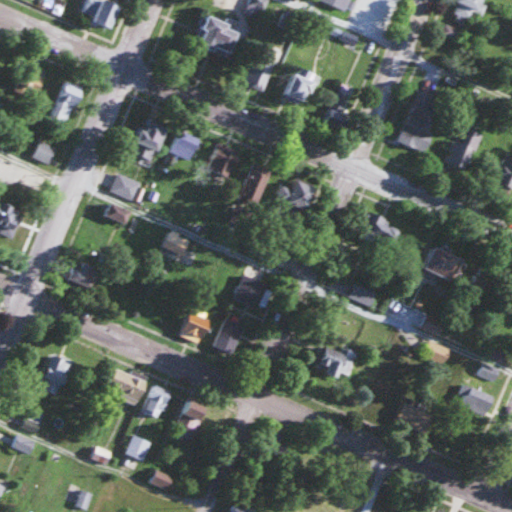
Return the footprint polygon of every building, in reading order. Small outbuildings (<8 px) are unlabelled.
[(89,0),(82,10),(107,28),(120,10),(106,0),(89,0)] [(320,0),(346,10),(349,0),(320,0)] [(472,12),(480,16),(486,4),(481,2),(482,0),(458,0),(451,16),(467,23),(472,12)] [(238,25),(207,13),(194,44),(225,57),(238,25)] [(244,85),(263,92),(275,58),(257,51),(244,85)] [(316,79),(300,67),(283,91),(299,103),(316,79)] [(47,118),(64,126),(82,89),(66,81),(47,118)] [(323,119),(336,125),(352,89),(339,83),(323,119)] [(423,152),(432,132),(427,130),(435,112),(413,102),(396,140),(423,152)] [(152,162),(165,127),(148,121),(145,131),(139,129),(130,154),(152,162)] [(479,137),(459,126),(442,158),(461,169),(479,137)] [(168,156),(191,162),(197,137),(174,131),(168,156)] [(32,156),(48,164),(56,148),(41,140),(32,156)] [(205,170),(226,179),(238,152),(217,143),(205,170)] [(511,186),(511,160),(502,156),(491,181),(511,190),(511,186)] [(271,171),(252,163),(237,196),(256,204),(271,171)] [(139,183),(117,173),(109,191),(131,201),(139,183)] [(305,211),(315,187),(295,179),(291,189),(280,184),(274,198),(305,211)] [(0,226),(14,231),(22,209),(0,201),(0,226)] [(125,224),(130,210),(108,202),(103,216),(125,224)] [(385,252),(399,230),(368,211),(354,233),(385,252)] [(189,239),(168,231),(162,247),(184,255),(189,239)] [(462,258),(432,243),(420,267),(450,282),(462,258)] [(234,299),(254,305),(265,273),(245,266),(234,299)] [(375,292),(353,283),(348,297),(369,306),(375,292)] [(178,334),(199,344),(210,319),(190,309),(178,334)] [(211,345),(229,354),(244,326),(226,317),(211,345)] [(338,370),(343,352),(324,347),(319,365),(338,370)] [(59,395),(74,361),(50,351),(35,385),(59,395)] [(148,380),(122,365),(108,390),(134,405),(148,380)] [(171,392),(153,383),(141,409),(159,418),(171,392)] [(485,416),(494,396),(463,383),(454,403),(485,416)] [(199,423),(206,405),(186,397),(176,423),(184,426),(180,436),(191,440),(198,423),(199,423)] [(35,442),(18,434),(13,446),(30,453),(35,442)] [(124,453),(142,461),(151,442),(133,434),(124,453)] [(166,490),(173,477),(156,468),(149,481),(166,490)]
